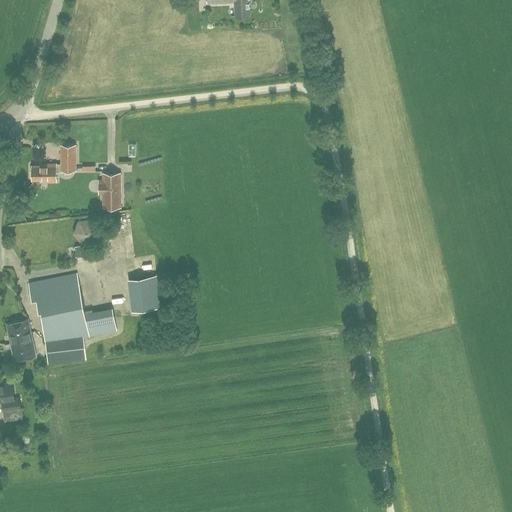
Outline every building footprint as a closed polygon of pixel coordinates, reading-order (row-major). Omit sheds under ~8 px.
[(206,0),(207,3),(235,2),(236,16),(250,16),(249,2),(249,0),(206,0)] [(56,181),(56,172),(62,172),(62,170),(76,170),(75,145),(61,145),(61,164),(40,164),(40,165),(32,166),(32,180),(40,179),(40,181),(56,181)] [(97,172),(97,164),(84,165),(85,173),(97,172)] [(120,207),(120,173),(103,173),(103,180),(99,180),(99,193),(103,193),(103,207),(120,207)] [(77,273),(29,282),(32,300),(37,299),(39,310),(41,310),(48,362),(86,359),(85,351),(85,346),(83,336),(89,335),(89,336),(117,330),(112,309),(91,313),(85,314),(84,311),(77,273)] [(132,311),(161,308),(158,277),(128,281),(132,311)] [(33,342),(28,318),(6,323),(11,347),(33,342)] [(33,342),(11,347),(14,361),(36,356),(33,342)] [(14,398),(12,382),(2,384),(2,385),(0,385),(0,403),(2,403),(4,411),(21,409),(19,398),(14,398)]
